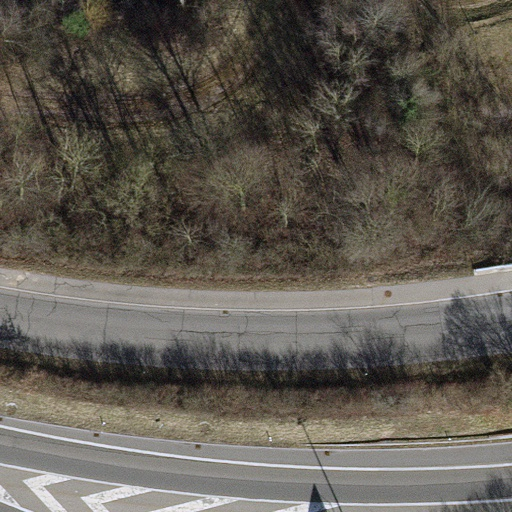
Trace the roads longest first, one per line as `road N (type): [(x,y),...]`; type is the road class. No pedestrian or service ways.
road 1 (unclassified): [(0,323),(163,345),(385,344),(511,321)]
road 2 (motorway): [(0,455),(277,492),(511,491)]
road 3 (track): [(0,103),(94,116),(194,95),(258,45),(274,0)]
